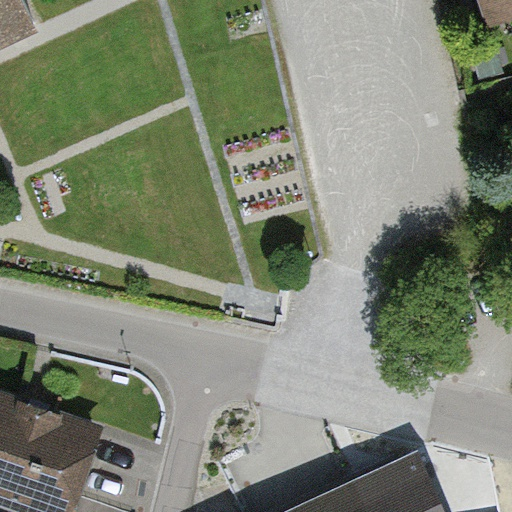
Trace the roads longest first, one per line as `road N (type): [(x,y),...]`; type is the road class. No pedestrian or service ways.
road 1 (residential): [(511,432),(205,357)]
road 2 (residential): [(205,357),(0,306)]
road 3 (residential): [(205,357),(170,511)]
